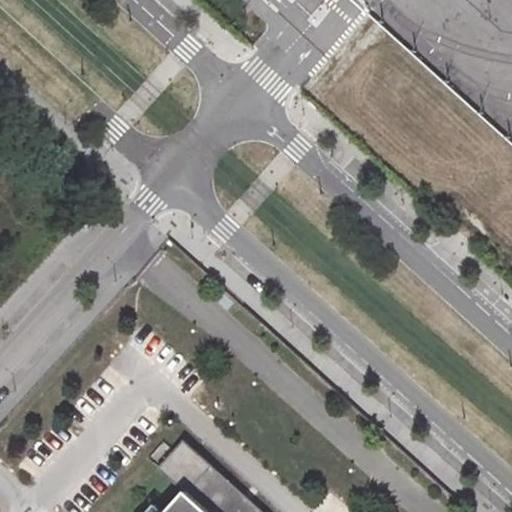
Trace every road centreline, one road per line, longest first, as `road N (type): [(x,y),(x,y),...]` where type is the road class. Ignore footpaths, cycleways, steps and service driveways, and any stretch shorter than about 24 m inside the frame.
road 1 (unclassified): [(173,182),(511,485)]
road 2 (unclassified): [(511,344),(245,102)]
road 3 (unclassified): [(0,371),(173,182)]
